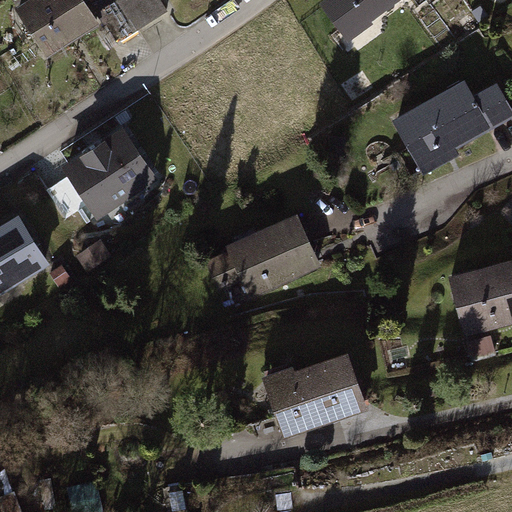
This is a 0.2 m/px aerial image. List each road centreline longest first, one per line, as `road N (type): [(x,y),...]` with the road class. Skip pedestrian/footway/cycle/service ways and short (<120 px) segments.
road 1 (residential): [(239,0),(0,167)]
road 2 (residential): [(377,218),(511,159)]
